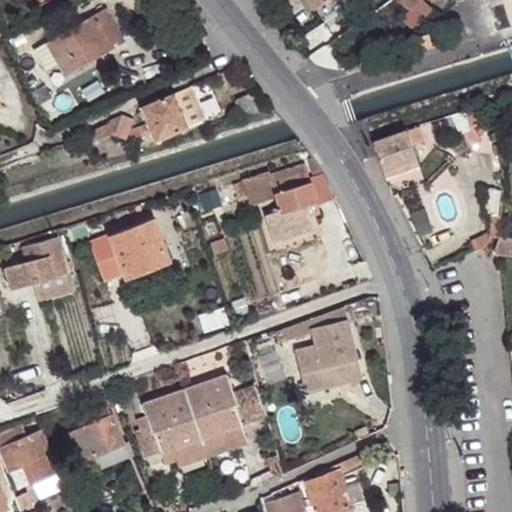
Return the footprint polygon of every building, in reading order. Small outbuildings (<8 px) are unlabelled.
[(301,0),(309,12),(315,8),(309,0),(301,0)] [(327,0),(309,0),(315,8),(327,0)] [(441,18),(421,0),(397,0),(408,11),(411,9),(425,23),(416,31),(418,36),(428,33),(450,26),(441,18)] [(106,9),(47,43),(59,64),(66,76),(124,42),(106,9)] [(428,33),(418,36),(407,40),(410,51),(432,45),(428,33)] [(47,43),(33,50),(45,72),(59,64),(47,43)] [(192,88),(176,95),(189,127),(205,119),(192,88)] [(248,88),(236,92),(246,112),(259,108),(248,88)] [(148,123),(134,128),(128,140),(152,132),(155,141),(189,127),(176,95),(175,93),(142,108),(148,123)] [(135,119),(122,114),(121,118),(115,133),(114,136),(127,140),(135,119)] [(98,141),(115,133),(121,118),(93,131),(98,141)] [(458,136),(465,147),(480,139),(474,127),(458,136)] [(373,142),(383,171),(417,158),(407,130),(373,142)] [(93,131),(83,135),(88,145),(98,141),(93,131)] [(450,156),(425,181),(429,186),(455,160),(450,156)] [(383,171),(386,179),(420,167),(417,158),(383,171)] [(305,163),(268,175),(275,198),(279,210),(264,215),(274,243),(314,230),(310,217),(306,206),(319,202),(320,204),(337,198),(328,180),(323,174),(310,178),(305,163)] [(266,171),(241,179),(242,181),(247,196),(251,206),(275,198),(268,175),(266,171)] [(242,181),(233,184),(238,199),(247,196),(242,181)] [(319,202),(306,206),(310,217),(323,214),(320,204),(319,202)] [(491,237),(499,237),(501,215),(491,214),(490,231),(490,236),(490,237),(491,237)] [(170,261),(153,218),(91,241),(105,282),(126,274),(127,277),(170,261)] [(485,245),(490,237),(490,236),(490,231),(471,241),(474,250),(485,245)] [(57,236),(22,246),(26,260),(6,266),(12,288),(32,283),(67,273),(57,236)] [(511,237),(499,237),(491,237),(493,242),(496,253),(511,254),(511,237)] [(225,238),(212,242),(216,253),(229,249),(225,238)] [(10,244),(0,247),(2,255),(13,253),(10,244)] [(67,273),(32,283),(38,302),(73,292),(67,273)] [(363,378),(345,308),(309,320),(312,332),(315,345),(295,350),(306,392),(363,378)] [(309,320),(281,330),(285,341),(312,332),(309,320)] [(184,389),(202,438),(242,424),(242,423),(235,403),(237,402),(234,392),(227,373),(184,389)] [(254,385),(234,392),(237,402),(235,403),(242,423),(265,415),(254,385)] [(161,452),(202,438),(184,389),(141,404),(146,415),(136,419),(140,429),(135,430),(145,458),(161,452)] [(80,428),(66,434),(78,462),(87,458),(124,443),(113,415),(112,415),(107,405),(76,418),(80,428)] [(242,424),(202,438),(208,455),(248,441),(242,424)] [(359,439),(370,433),(366,425),(355,430),(359,439)] [(13,464),(15,468),(25,464),(34,484),(35,483),(41,498),(66,487),(61,473),(52,451),(48,453),(39,432),(23,438),(19,428),(0,435),(0,447),(7,466),(13,464)] [(208,455),(202,438),(161,452),(165,462),(176,458),(179,465),(208,455)] [(124,443),(87,458),(94,472),(135,455),(129,441),(124,443)] [(307,477),(298,481),(301,491),(306,507),(313,505),(314,511),(343,511),(354,508),(352,504),(364,499),(358,483),(347,486),(343,475),(364,466),(358,454),(316,473),(317,476),(308,479),(307,477)] [(282,470),(277,455),(268,457),(272,472),(274,472),(282,470)] [(0,466),(0,511),(8,509),(1,491),(0,489),(0,471),(2,471),(0,466)] [(267,503),(269,511),(307,511),(306,507),(301,491),(267,503)]
